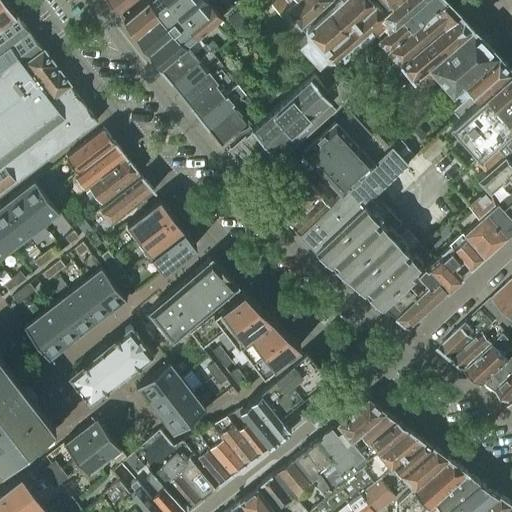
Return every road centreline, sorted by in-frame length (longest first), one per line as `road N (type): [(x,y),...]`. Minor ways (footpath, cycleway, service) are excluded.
road 1 (residential): [(29,0),(217,234),(366,383)]
road 2 (residential): [(411,342),(304,252),(88,0)]
road 3 (residential): [(204,511),(366,383)]
road 4 (residential): [(366,383),(511,484)]
road 5 (residential): [(411,342),(511,250)]
road 6 (residential): [(511,416),(411,342)]
